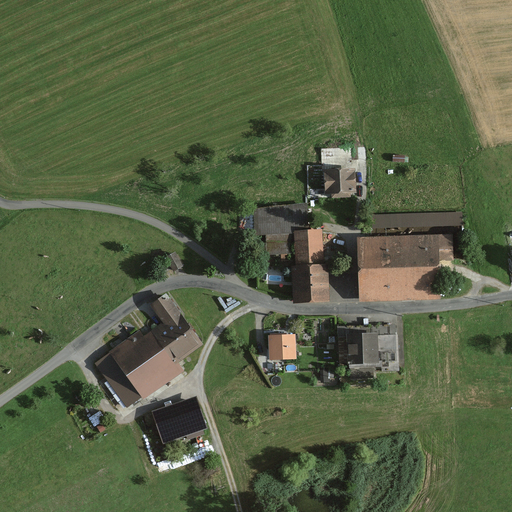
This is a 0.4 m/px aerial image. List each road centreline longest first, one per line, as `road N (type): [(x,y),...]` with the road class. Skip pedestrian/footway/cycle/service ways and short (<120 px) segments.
road 1 (unclassified): [(511,295),(310,310),(236,289)]
road 2 (unclassified): [(236,289),(200,280),(156,289),(0,403)]
road 3 (unclassified): [(0,201),(97,206),(151,220),(206,254),(236,289)]
